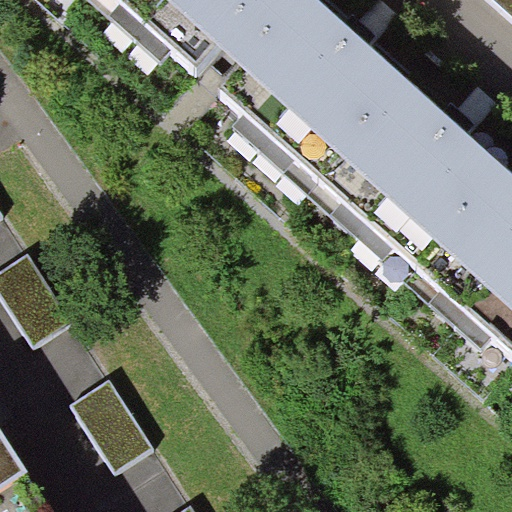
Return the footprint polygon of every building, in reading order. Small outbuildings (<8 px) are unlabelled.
[(288,0),(145,0),(223,71),(288,0)] [(421,81),(331,0),(288,0),(223,71),(338,174),(421,81)] [(437,262),(511,179),(511,162),(421,81),(338,174),(437,262)] [(511,179),(437,262),(511,329),(511,179)] [(40,347),(74,326),(34,264),(0,285),(40,347)] [(120,470),(155,448),(114,385),(80,407),(120,470)] [(0,417),(0,499),(38,476),(0,417)] [(61,511),(38,476),(0,499),(0,511),(61,511)]
